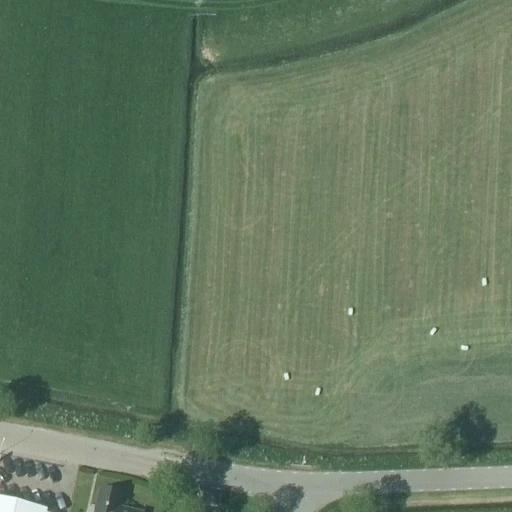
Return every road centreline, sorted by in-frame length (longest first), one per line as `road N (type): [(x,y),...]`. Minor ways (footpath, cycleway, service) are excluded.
road 1 (tertiary): [(290,484),(0,436)]
road 2 (tertiary): [(290,484),(511,478)]
